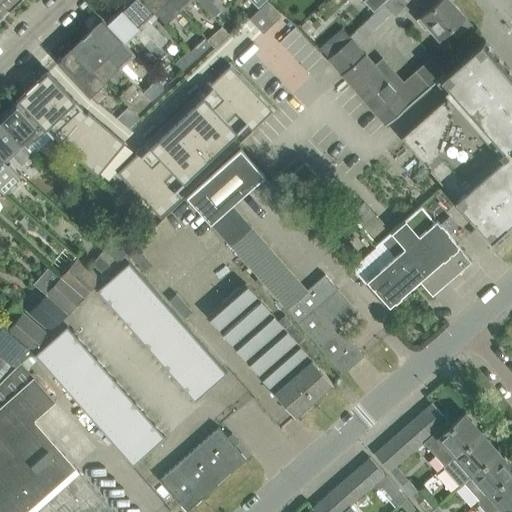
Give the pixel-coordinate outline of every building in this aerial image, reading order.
[(0,0),(0,11),(4,15),(13,7),(18,5),(19,0),(0,0)] [(148,18),(154,11),(143,0),(122,0),(119,3),(160,46),(161,45),(168,39),(148,18)] [(180,10),(170,0),(143,0),(154,11),(165,23),(180,10)] [(191,0),(170,0),(180,10),(191,0)] [(212,0),(199,0),(212,15),(219,8),(212,0)] [(364,0),(374,11),(385,0),(364,0)] [(406,0),(384,19),(434,75),(480,33),(450,0),(406,0)] [(267,1),(258,9),(272,24),(281,15),(267,1)] [(160,46),(119,3),(113,9),(112,7),(105,13),(107,14),(104,17),(125,39),(133,31),(160,59),(167,52),(161,45),(160,46)] [(258,9),(249,18),(263,33),(272,24),(258,9)] [(218,21),(222,25),(229,33),(236,27),(225,15),(218,21)] [(101,20),(86,34),(119,69),(134,55),(121,42),(101,20)] [(299,69),(318,48),(291,23),(272,43),(299,69)] [(236,40),(229,33),(222,25),(208,38),(212,43),(215,46),(222,53),(236,40)] [(119,69),(86,34),(72,48),(104,82),(113,73),(120,80),(125,75),(119,69)] [(198,56),(212,43),(208,38),(206,36),(191,50),(198,56)] [(329,57),(328,58),(366,101),(385,124),(403,108),(408,104),(411,102),(376,62),(360,44),(352,36),(352,37),(351,38),(339,48),(329,57)] [(339,48),(330,38),(320,47),(329,57),(339,48)] [(511,70),(497,54),(484,39),(436,82),(449,96),(401,137),(433,173),(494,243),(505,232),(510,228),(507,225),(511,219),(511,70)] [(99,87),(104,82),(72,48),(57,61),(97,103),(99,100),(105,94),(99,87)] [(184,69),(198,56),(191,50),(190,48),(176,61),(184,69)] [(273,110),(230,65),(211,83),(210,81),(135,152),(137,154),(118,172),(161,217),(182,197),(176,191),(246,124),(252,130),(273,110)] [(47,71),(17,99),(58,142),(98,175),(125,143),(117,136),(88,112),(87,114),(82,109),(83,108),(47,71)] [(159,79),(145,92),(152,99),(163,88),(164,84),(159,79)] [(143,90),(129,104),(137,113),(150,101),(152,99),(145,92),(143,90)] [(14,102),(0,115),(0,119),(22,142),(23,142),(29,147),(34,153),(49,138),(44,133),(14,102)] [(129,104),(117,116),(126,124),(137,113),(129,104)] [(0,119),(0,151),(6,158),(13,151),(22,142),(0,119)] [(187,196),(210,222),(232,203),(268,171),(245,145),(187,196)] [(13,151),(6,158),(11,163),(9,164),(18,174),(20,176),(21,175),(28,183),(36,175),(13,151)] [(364,355),(339,326),(357,310),(325,273),(308,289),(232,203),(210,223),(286,308),(343,373),(364,355)] [(435,221),(422,205),(392,231),(428,272),(434,267),(447,282),(471,262),(458,247),(459,245),(437,219),(435,221)] [(428,272),(392,231),(377,245),(352,266),(366,282),(368,280),(390,306),(428,272)] [(111,263),(100,253),(92,262),(103,272),(111,263)] [(85,295),(101,276),(78,256),(61,275),(85,295)] [(108,302),(140,274),(129,261),(97,289),(108,302)] [(118,313),(150,285),(140,274),(108,302),(118,313)] [(85,295),(61,275),(47,293),(68,312),(85,295)] [(274,391),(295,415),(295,416),(333,382),(245,282),(207,316),(274,391)] [(127,323),(159,295),(150,285),(118,313),(127,323)] [(50,330),(68,312),(47,293),(29,311),(50,330)] [(137,334),(169,306),(159,295),(127,323),(137,334)] [(147,345),(179,317),(169,306),(137,334),(147,345)] [(23,311),(8,329),(28,345),(32,348),(33,348),(35,345),(47,331),(23,311)] [(156,356),(188,328),(179,317),(147,345),(156,356)] [(0,352),(13,363),(28,345),(8,329),(0,321),(0,352)] [(46,366),(78,338),(67,326),(35,353),(46,366)] [(166,367),(198,339),(188,328),(156,356),(166,367)] [(56,377),(88,349),(78,338),(46,366),(56,377)] [(176,378),(207,350),(198,339),(166,367),(176,378)] [(66,388),(97,360),(88,349),(56,377),(66,388)] [(185,389),(217,361),(207,350),(176,378),(185,389)] [(75,399),(107,371),(97,360),(66,388),(75,399)] [(0,511),(115,511),(35,419),(56,400),(22,361),(16,366),(0,382),(0,511)] [(195,400),(227,372),(217,361),(185,389),(195,400)] [(85,410),(117,382),(107,371),(75,399),(85,410)] [(95,421),(126,393),(117,382),(85,410),(95,421)] [(104,432),(136,404),(126,393),(95,421),(104,432)] [(447,419),(432,402),(421,411),(437,428),(447,419)] [(114,443),(146,415),(136,404),(104,432),(114,443)] [(437,428),(421,411),(412,419),(428,437),(435,430),(437,428)] [(428,437),(422,441),(444,465),(455,456),(482,432),(465,413),(452,424),(447,419),(437,428),(435,430),(428,437)] [(124,454),(155,426),(146,415),(114,443),(124,454)] [(428,437),(412,419),(403,427),(418,445),(428,437)] [(133,464),(165,436),(155,426),(124,454),(133,464)] [(201,496),(244,458),(245,459),(246,459),(218,426),(158,478),(186,511),(201,497),(201,496)] [(418,445),(403,427),(393,435),(409,453),(418,445)] [(464,481),(498,451),(482,432),(455,456),(444,465),(460,484),(464,481)] [(409,453),(393,435),(384,444),(400,461),(409,453)] [(400,461),(384,444),(374,453),(389,470),(400,461)] [(488,493),(511,472),(511,466),(498,451),(464,481),(481,498),(487,493),(488,493)] [(385,475),(369,457),(359,466),(375,484),(385,475)] [(375,484),(359,466),(349,474),(365,492),(375,484)] [(487,511),(503,511),(511,505),(511,472),(488,493),(487,493),(481,498),(478,501),(487,511)] [(356,500),(365,492),(349,474),(340,482),(356,500)] [(407,478),(401,483),(410,493),(416,488),(407,478)] [(399,489),(390,479),(384,484),(393,494),(399,489)] [(356,500),(340,482),(331,490),(347,508),(356,500)] [(342,511),(347,508),(331,490),(321,498),(333,511),(342,511)] [(410,511),(416,508),(406,497),(400,503),(408,511),(410,511)] [(429,511),(434,508),(425,497),(418,503),(426,511),(429,511)] [(333,511),(321,498),(311,507),(315,511),(333,511)]
